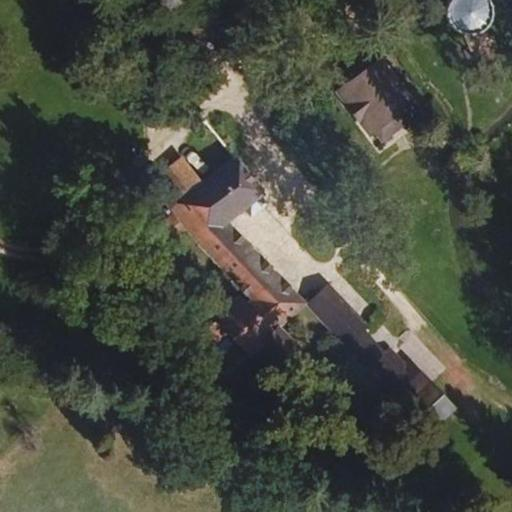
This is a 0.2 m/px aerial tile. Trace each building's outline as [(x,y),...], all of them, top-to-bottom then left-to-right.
[(438,0),(437,4),(438,14),(442,23),(449,30),(458,33),(468,34),(474,31),(480,28),(484,23),(489,14),(489,4),(487,0),(438,0)] [(329,82),(339,93),(369,69),(360,57),(329,82)] [(362,136),(404,105),(374,65),(334,97),(362,136)] [(398,109),(369,132),(382,145),(410,121),(398,109)] [(193,175),(198,181),(226,159),(209,138),(195,149),(207,164),(193,175)] [(276,329),(212,238),(226,224),(230,233),(254,216),(223,167),(149,217),(219,322),(179,350),(203,381),(226,367),(241,391),(265,375),(248,351),(276,329)] [(335,285),(280,318),(334,406),(376,381),(391,406),(410,395),(418,409),(437,397),(420,369),(406,377),(388,347),(377,354),(335,285)] [(438,424),(452,410),(438,396),(424,410),(438,424)]
